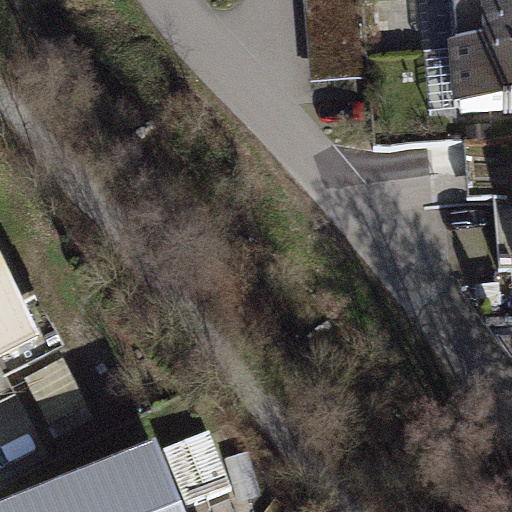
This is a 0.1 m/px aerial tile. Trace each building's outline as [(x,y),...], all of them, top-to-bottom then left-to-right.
[(302,0),(310,86),(366,81),(358,0),(302,0)] [(511,0),(444,0),(449,53),(511,48),(511,0)] [(511,48),(449,54),(453,113),(511,108),(511,48)] [(0,244),(0,372),(52,347),(0,244)] [(194,505),(238,489),(216,430),(172,447),(194,505)] [(179,511),(155,452),(5,511),(179,511)]
